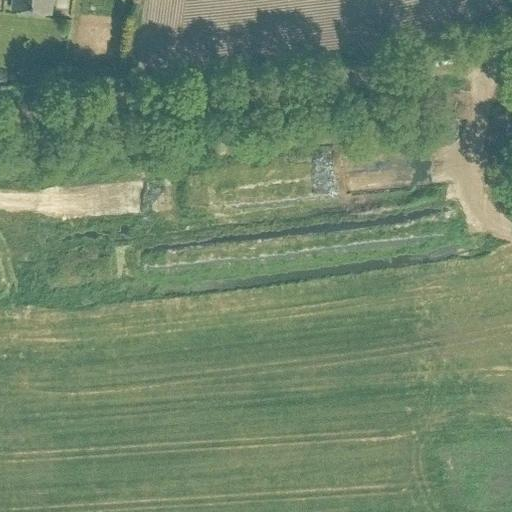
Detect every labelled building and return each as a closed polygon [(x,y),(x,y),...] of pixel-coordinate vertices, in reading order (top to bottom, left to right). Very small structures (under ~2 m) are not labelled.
[(9,0),(9,5),(52,10),(53,0),(9,0)] [(481,59),(482,84),(501,84),(500,58),(481,59)] [(374,152),(385,190),(419,180),(408,142),(374,152)] [(61,215),(140,211),(139,191),(60,195),(61,215)] [(90,258),(62,261),(64,279),(92,276),(90,258)]
